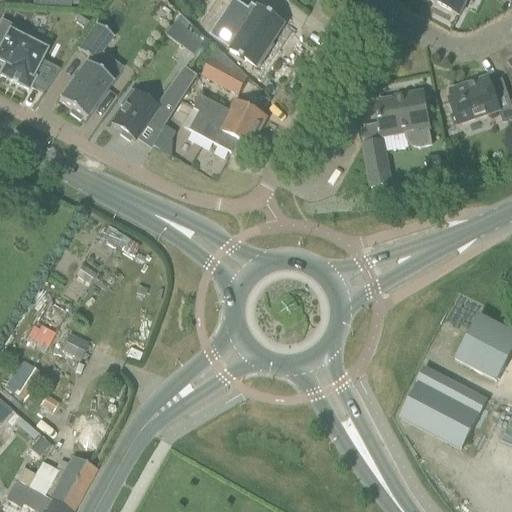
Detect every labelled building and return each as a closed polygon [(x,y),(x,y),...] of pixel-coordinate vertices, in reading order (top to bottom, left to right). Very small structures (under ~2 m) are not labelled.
[(34,0),(34,8),(52,9),(52,0),(34,0)] [(460,17),(468,0),(425,0),(426,0),(460,17)] [(237,2),(210,40),(219,49),(224,54),(230,51),(240,58),(239,60),(243,63),(244,61),(256,69),(258,66),(260,67),(267,57),(265,56),(285,28),(274,20),(275,19),(271,16),(270,17),(259,9),(259,10),(255,7),(251,13),(237,2)] [(1,21),(0,22),(0,64),(5,67),(0,76),(0,77),(27,91),(30,87),(44,94),(59,72),(40,62),(44,53),(10,35),(13,28),(1,21)] [(113,39),(95,26),(95,27),(78,51),(77,51),(76,52),(94,65),(95,64),(94,63),(112,39),(112,40),(113,39)] [(165,41),(193,60),(202,48),(175,28),(165,41)] [(210,59),(200,77),(236,98),(247,79),(210,59)] [(69,88),(68,89),(68,90),(59,102),(58,103),(71,112),(69,115),(79,123),(82,120),(85,122),(85,121),(110,86),(111,86),(112,85),(85,66),(84,67),(85,67),(75,81),(74,80),(73,82),(74,82),(69,88)] [(122,109),(110,126),(121,134),(119,137),(129,144),(131,141),(134,143),(146,126),(160,135),(165,127),(197,78),(191,74),(185,70),(155,109),(152,107),(134,94),(133,95),(130,92),(119,107),(122,109)] [(450,104),(454,113),(459,127),(499,113),(504,126),(511,123),(511,106),(511,103),(504,82),(491,86),(489,80),(452,93),(455,102),(450,104)] [(379,105),(376,106),(376,108),(382,139),(402,135),(406,135),(406,137),(407,139),(408,141),(409,143),(411,144),(413,146),(415,147),(418,147),(420,147),(432,145),(429,130),(427,115),(423,95),(405,98),(406,102),(398,104),(398,100),(396,100),(396,102),(393,103),(392,99),(378,101),(379,105)] [(230,114),(201,98),(193,111),(183,129),(231,155),(238,143),(251,150),(267,120),(236,103),(230,114)] [(160,135),(146,126),(134,143),(149,152),(152,148),(160,135)] [(160,135),(152,149),(171,160),(170,141),(175,134),(165,127),(160,135)] [(371,190),(390,187),(382,143),(363,146),(371,190)] [(94,275),(83,268),(77,277),(88,284),(94,275)] [(511,336),(477,319),(454,364),(497,386),(511,355),(511,336)] [(28,341),(50,351),(58,334),(36,323),(28,341)] [(72,335),(65,351),(86,360),(93,344),(72,335)] [(28,351),(3,389),(22,402),(40,375),(32,370),(39,359),(28,351)] [(486,403),(423,369),(416,383),(417,384),(399,420),(461,452),(486,403)] [(50,414),(56,406),(44,398),(38,407),(50,414)] [(38,458),(48,446),(38,438),(28,449),(38,458)] [(42,497),(69,511),(73,511),(96,472),(72,458),(67,467),(61,463),(42,497)] [(41,498),(28,490),(15,483),(5,503),(20,511),(22,507),(30,511),(69,511),(42,497),(41,498)]
